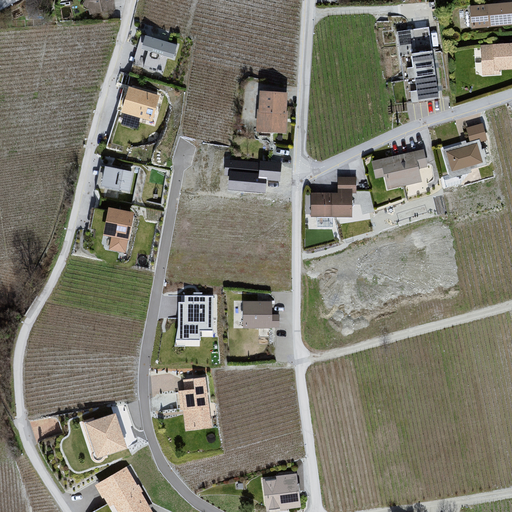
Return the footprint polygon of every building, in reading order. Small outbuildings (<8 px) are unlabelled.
[(87,0),(85,4),(91,9),(92,13),(110,10),(113,9),(111,0),(87,0)] [(511,3),(471,7),(473,27),(511,23),(511,3)] [(439,98),(432,51),(429,27),(409,30),(397,32),(403,79),(409,78),(415,77),(417,91),(411,91),(412,102),(418,101),(439,98)] [(148,51),(143,68),(162,73),(167,57),(173,58),(177,45),(152,38),(141,34),(138,47),(137,48),(148,51)] [(511,44),(499,46),(483,47),(484,69),(511,66),(511,44)] [(157,97),(132,90),(130,91),(128,92),(126,93),(125,95),(124,97),(123,99),(122,101),(122,103),(123,106),(123,108),(125,110),(126,111),(126,112),(151,119),(157,97)] [(284,112),(285,106),(285,94),(262,93),(261,110),(260,110),(259,125),(271,126),(271,130),(284,131),(286,112),(284,112)] [(486,139),(482,124),(467,128),(471,142),(462,145),(447,149),(445,156),(450,160),(447,161),(451,177),(458,175),(470,171),(469,168),(486,164),(484,157),(486,156),(484,149),(482,150),(479,141),(486,139)] [(394,160),(394,157),(382,160),(382,161),(388,188),(420,180),(417,167),(426,165),(423,151),(413,153),(414,156),(394,160)] [(230,170),(229,184),(267,187),(268,174),(281,175),(283,156),(261,155),(261,159),(226,156),(225,170),(230,170)] [(107,167),(103,187),(127,192),(132,172),(107,167)] [(339,191),(354,191),(355,191),(355,178),(339,178),(339,191)] [(370,191),(369,191),(355,191),(354,191),(355,202),(361,202),(363,211),(374,209),(370,191)] [(355,205),(351,201),(351,198),(351,194),(317,194),(317,201),(314,204),(314,205),(317,208),(317,215),(351,215),(351,208),(355,205)] [(95,208),(90,229),(107,233),(114,234),(111,248),(124,250),(131,215),(111,211),(95,208)] [(214,293),(183,293),(182,300),(175,300),(175,342),(202,342),(202,332),(214,332),(214,293)] [(270,316),(270,303),(245,303),(245,309),(242,312),(242,317),(245,320),(245,326),(273,326),(278,326),(278,316),(270,316)] [(204,378),(194,379),(195,390),(175,392),(177,408),(177,409),(191,407),(193,428),(210,426),(204,378)] [(98,455),(124,446),(114,416),(88,424),(98,455)] [(126,469),(100,484),(99,484),(109,502),(110,503),(114,500),(120,511),(134,511),(146,505),(135,486),(126,469)] [(295,476),(264,480),(268,509),(281,508),(280,501),(287,500),(287,503),(298,502),(297,492),(300,491),(299,483),(296,484),(295,476)]
